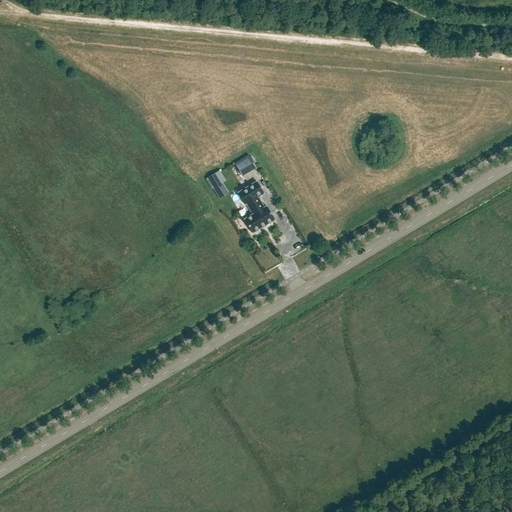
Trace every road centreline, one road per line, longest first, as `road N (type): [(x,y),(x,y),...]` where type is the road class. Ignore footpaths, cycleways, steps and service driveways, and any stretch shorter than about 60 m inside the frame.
road 1 (tertiary): [(511,165),(0,471)]
road 2 (track): [(25,15),(511,59)]
